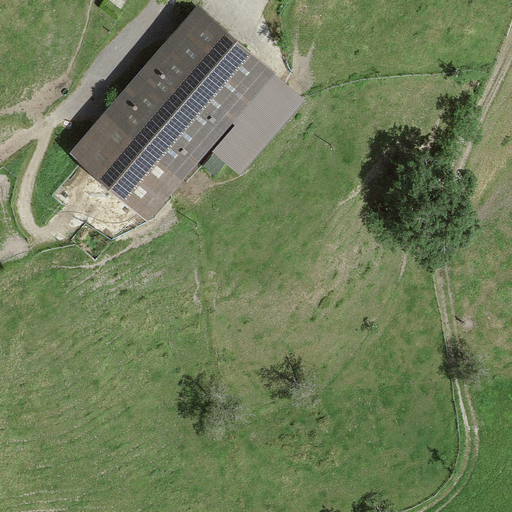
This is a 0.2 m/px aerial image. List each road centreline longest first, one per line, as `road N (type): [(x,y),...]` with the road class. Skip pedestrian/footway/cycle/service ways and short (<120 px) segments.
road 1 (track): [(427,511),(460,479),(470,449),(438,276),(441,223),(455,170),(511,47)]
road 2 (track): [(0,156),(47,126),(166,0)]
